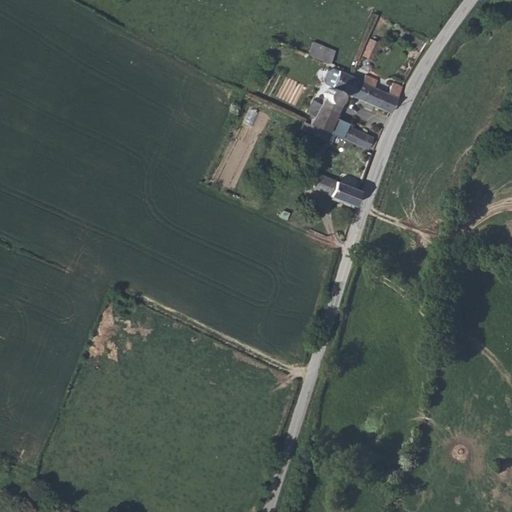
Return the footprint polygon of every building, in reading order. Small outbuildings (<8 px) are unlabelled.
[(379,43),(370,39),(365,49),(374,52),(379,43)] [(307,52),(329,62),(335,50),(313,40),(307,52)] [(390,112),(402,86),(392,81),(387,92),(374,86),(377,79),(365,74),(361,80),(333,68),(333,63),(329,62),(320,83),(305,111),(312,115),(310,123),(331,132),(338,135),(367,149),(373,135),(347,124),(348,122),(336,116),(342,104),(337,101),(341,95),(341,89),(390,112)] [(331,132),(310,123),(304,120),(301,129),(324,138),(331,132)] [(355,205),(360,189),(323,174),(317,172),(311,188),(317,190),(355,205)]
